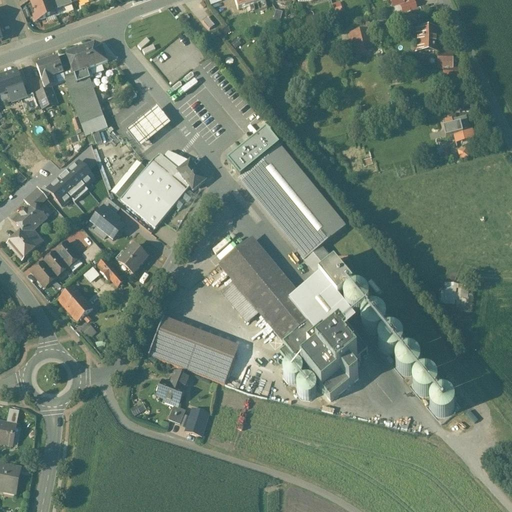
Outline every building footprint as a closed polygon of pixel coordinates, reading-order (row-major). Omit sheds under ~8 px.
[(49,0),(43,0),(41,1),(41,2),(34,5),(34,3),(33,4),(39,22),(47,19),(46,17),(54,14),(49,0)] [(49,0),(54,14),(63,10),(63,9),(70,6),(71,8),(71,7),(68,0),(49,0)] [(264,0),(234,0),(237,11),(265,2),(264,0)] [(413,0),(393,6),(395,11),(392,12),(392,15),(402,14),(417,9),(413,0)] [(333,4),(336,14),(343,11),(340,2),(333,4)] [(425,22),(422,23),(417,9),(402,14),(405,23),(406,22),(407,25),(410,25),(416,25),(418,25),(418,29),(419,29),(425,29),(426,23),(425,22)] [(282,13),(276,11),(272,23),(279,25),(282,13)] [(395,22),(384,22),(384,34),(395,35),(395,22)] [(425,29),(419,29),(418,29),(415,28),(415,52),(440,53),(440,29),(425,29)] [(371,29),(348,35),(353,56),(365,53),(363,46),(374,43),(371,29)] [(95,46),(66,56),(66,57),(73,77),(87,73),(108,65),(102,49),(95,46)] [(453,52),(442,52),(442,55),(438,55),(437,69),(443,69),(453,69),(453,52)] [(87,73),(73,77),(66,57),(58,60),(63,75),(85,138),(107,130),(104,122),(104,121),(87,73)] [(57,59),(36,67),(45,91),(55,88),(52,79),(63,75),(58,60),(57,59)] [(453,69),(443,69),(443,78),(458,78),(458,69),(453,69)] [(17,73),(2,79),(8,94),(10,99),(15,97),(19,106),(33,101),(29,92),(24,94),(17,73)] [(471,87),(451,87),(450,103),(470,103),(471,87)] [(48,93),(35,98),(40,108),(53,104),(48,93)] [(156,108),(126,133),(140,150),(170,126),(156,108)] [(457,143),(476,139),(474,129),(465,131),(463,119),(445,124),(448,137),(455,135),(457,143)] [(269,129),(228,163),(244,182),(258,171),(285,148),(269,129)] [(172,178),(153,162),(146,171),(120,202),(155,230),(190,188),(179,176),(178,173),(172,178)] [(136,163),(111,194),(120,202),(146,171),(136,163)] [(205,182),(190,164),(178,173),(190,188),(193,192),(205,182)] [(335,265),(258,171),(244,182),(240,185),(317,279),(319,278),(335,265)] [(84,188),(95,195),(98,190),(88,183),(84,188)] [(37,190),(24,202),(29,208),(33,206),(34,207),(44,198),(37,190)] [(29,208),(13,223),(22,232),(8,244),(6,245),(8,247),(7,249),(10,252),(12,251),(22,263),(23,262),(43,244),(32,232),(46,220),(34,207),(33,206),(29,208)] [(80,260),(66,244),(55,254),(68,270),(69,270),(68,269),(78,260),(79,261),(80,260)] [(102,254),(94,245),(90,249),(98,258),(102,254)] [(322,338),(245,245),(219,266),(233,284),(259,315),(296,360),(322,338)] [(119,255),(109,246),(103,253),(112,264),(119,255)] [(147,259),(133,247),(119,264),(133,276),(147,259)] [(98,258),(90,249),(86,253),(94,262),(98,258)] [(94,262),(86,253),(81,257),(89,266),(94,262)] [(68,270),(55,254),(43,264),(57,280),(56,279),(67,269),(68,270)] [(124,283),(104,261),(98,266),(102,271),(100,273),(107,282),(110,280),(117,289),(124,283)] [(43,264),(32,274),(45,290),(46,289),(45,288),(55,279),(56,280),(57,280),(43,264)] [(353,287),(335,265),(319,278),(337,300),(353,287)] [(93,268),(84,276),(91,284),(100,276),(93,268)] [(456,279),(446,279),(446,285),(443,285),(443,299),(455,299),(456,279)] [(259,315),(233,284),(220,294),(246,326),(259,315)] [(93,311),(73,288),(58,302),(77,324),(93,311)] [(360,291),(359,290),(356,290),(354,290),(352,291),(350,292),(349,293),(348,293),(347,295),(345,296),(345,298),(344,300),(344,301),(344,303),(344,305),(345,306),(345,308),(346,309),(347,311),(348,312),(349,313),(351,314),(353,315),(355,315),(357,315),(359,315),(361,314),(363,313),(365,312),(366,310),(367,309),(368,306),(369,305),(369,302),(369,301),(369,299),(368,298),(368,297),(367,296),(366,294),(365,293),(363,292),(362,291),(360,291)] [(376,311),(373,311),(371,311),(369,312),(367,312),(366,313),(365,314),(364,315),(363,317),(362,319),(361,320),(361,321),(361,324),(361,325),(362,327),(362,329),(363,330),(364,332),(366,333),(368,334),(370,335),(372,336),(374,336),(376,336),(378,335),(379,335),(380,334),(382,333),(383,332),(384,330),(385,328),(386,326),(386,325),(386,323),(386,321),(385,319),(384,317),(383,315),(382,314),(381,313),(380,312),(378,312),(376,311)] [(89,325),(82,331),(89,339),(96,333),(89,325)] [(236,358),(160,329),(148,359),(149,359),(150,358),(225,387),(236,358)] [(367,355),(346,329),(336,337),(357,363),(367,355)] [(395,332),(392,332),(390,332),(387,332),(385,333),(383,334),(382,335),(381,336),(380,338),(379,340),(379,341),(378,343),(378,344),(378,346),(379,347),(379,349),(379,350),(380,351),(381,353),(383,354),(385,355),(387,356),(389,357),(392,357),(394,356),(397,355),(398,354),(400,353),(401,351),(403,348),(403,347),(403,345),(403,344),(403,342),(403,341),(402,339),(401,338),(400,336),(398,334),(397,333),(395,332)] [(322,338),(296,360),(301,366),(327,344),(322,338)] [(301,366),(300,366),(314,382),(341,359),(342,359),(328,343),(301,366)] [(410,352),(407,352),(405,353),(403,353),(401,354),(399,356),(398,357),(397,359),(396,360),(396,362),(395,363),(395,365),(395,367),(396,368),(396,370),(397,372),(399,374),(400,375),(402,376),(404,377),(406,377),(408,377),(410,377),(412,377),(415,375),(416,374),(417,373),(419,371),(420,369),(420,368),(420,366),(420,365),(420,363),(420,362),(419,360),(418,358),(417,356),(415,355),(413,354),(412,353),(410,352)] [(341,359),(314,382),(321,392),(341,376),(349,369),(341,359)] [(302,379),(303,376),(303,372),(301,369),(299,367),(296,366),(293,365),(290,365),(287,367),(284,370),(283,373),(282,377),(283,380),(286,383),(289,385),(292,386),(296,385),(299,384),(301,382),(302,379)] [(349,369),(341,376),(349,387),(358,380),(349,369)] [(189,378),(175,372),(170,385),(184,390),(189,378)] [(428,373),(425,373),(423,373),(420,374),(417,375),(415,377),(414,379),(413,381),(413,382),(412,384),(412,386),(412,387),(412,388),(413,389),(413,391),(414,393),(416,394),(417,396),(420,397),(421,398),(423,398),(425,398),(428,398),(430,397),(432,396),(433,395),(435,393),(436,392),(436,390),(437,389),(437,387),(437,385),(437,384),(437,383),(436,381),(435,379),(434,377),(433,376),(431,375),(429,374),(428,373)] [(316,394),(317,390),(316,387),(313,384),(310,382),(307,381),(303,382),(300,383),(298,385),(296,388),(296,391),(296,395),(298,398),(300,400),(303,401),(306,402),(309,402),(312,400),(315,397),(316,394)] [(170,385),(162,382),(156,398),(163,401),(162,403),(173,408),(177,409),(185,391),(184,390),(170,385)] [(445,394),(443,394),(441,394),(440,394),(438,394),(436,395),(435,396),(434,397),(432,399),(431,400),(430,402),(430,403),(429,405),(429,407),(429,408),(430,410),(430,411),(431,412),(432,414),(433,415),(435,417),(437,418),(439,419),(441,419),(442,419),(444,419),(446,418),(449,417),(451,415),(452,414),(453,413),(453,411),(454,410),(454,408),(454,406),(454,405),(454,403),(453,402),(452,400),(451,398),(449,396),(448,395),(447,395),(445,394)] [(177,409),(173,408),(168,421),(169,421),(168,422),(180,426),(185,412),(177,409)] [(208,416),(192,410),(185,433),(201,438),(208,416)] [(0,423),(0,445),(12,447),(12,446),(17,447),(21,429),(16,428),(16,427),(0,423)] [(20,471),(0,466),(0,492),(15,495),(20,471)]
